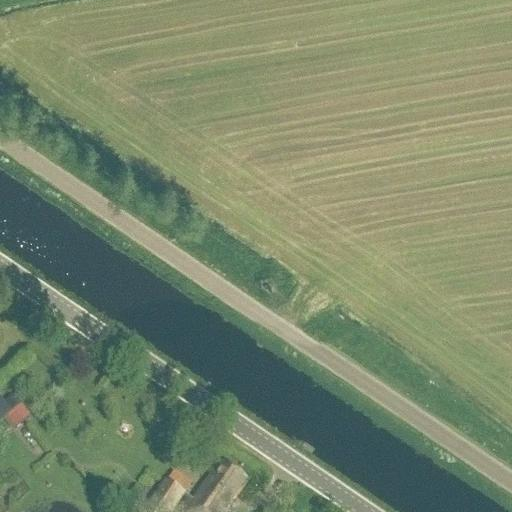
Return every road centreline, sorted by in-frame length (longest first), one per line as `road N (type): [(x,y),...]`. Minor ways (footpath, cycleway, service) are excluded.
road 1 (unclassified): [(511,485),(0,135)]
road 2 (tertiary): [(362,511),(0,264)]
